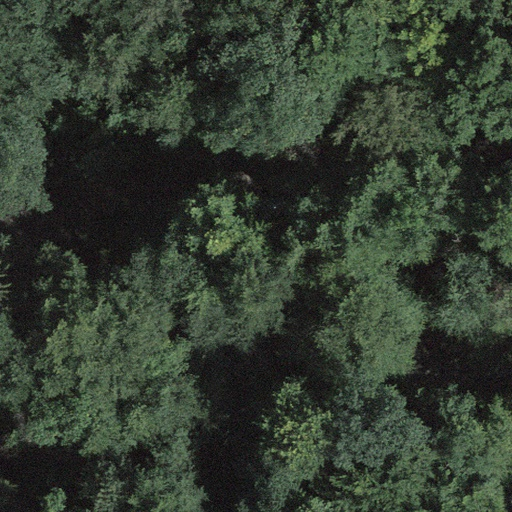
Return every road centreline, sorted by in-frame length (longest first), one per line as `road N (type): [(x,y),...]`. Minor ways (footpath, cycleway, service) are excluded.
road 1 (track): [(0,236),(87,276),(511,396)]
road 2 (track): [(0,217),(511,137)]
